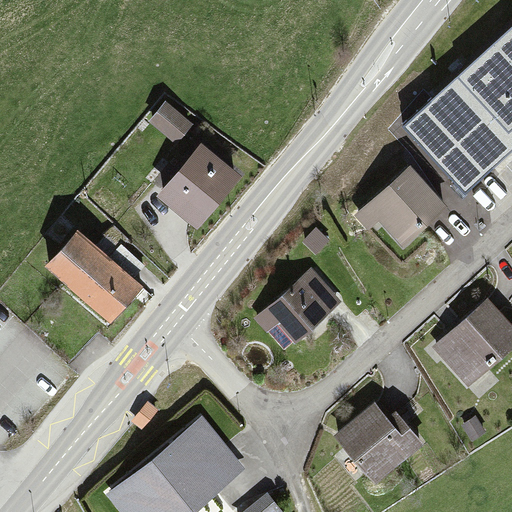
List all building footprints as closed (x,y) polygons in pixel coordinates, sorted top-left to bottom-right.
[(511,50),(481,81),(511,111),(511,50)] [(159,94),(144,112),(173,136),(188,117),(159,94)] [(192,135),(152,184),(187,212),(226,163),(192,135)] [(425,175),(378,220),(392,234),(398,228),(422,253),(463,215),(425,175)] [(69,214),(37,250),(104,309),(136,273),(69,214)] [(304,276),(256,324),(267,334),(276,325),(297,346),(336,307),(304,276)] [(511,332),(492,307),(439,348),(468,384),(511,349),(511,332)] [(392,403),(355,433),(396,484),(433,454),(392,403)] [(204,418),(111,494),(125,511),(178,511),(240,461),(204,418)] [(476,418),(464,425),(471,439),(483,432),(476,418)] [(278,511),(265,496),(245,511),(278,511)]
